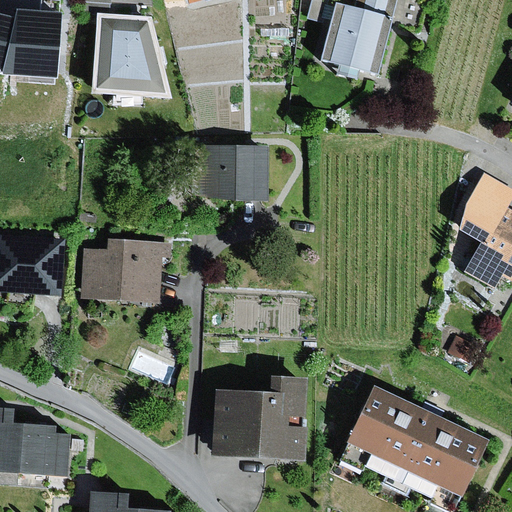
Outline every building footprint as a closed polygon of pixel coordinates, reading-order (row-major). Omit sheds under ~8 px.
[(357,0),(355,10),(391,20),(396,0),(357,0)] [(355,10),(335,4),(319,60),(376,76),(391,20),(355,10)] [(16,11),(15,17),(1,70),(58,73),(64,15),(16,11)] [(15,17),(0,12),(0,69),(1,70),(15,17)] [(145,16),(95,15),(87,90),(164,96),(145,16)] [(262,146),(186,146),(186,199),(262,199),(262,146)] [(453,229),(478,245),(502,208),(511,193),(479,173),(459,203),(453,229)] [(511,213),(502,208),(478,245),(463,269),(489,284),(495,275),(504,281),(511,266),(511,213)] [(61,238),(0,234),(0,291),(58,295),(61,238)] [(103,252),(79,250),(75,298),(153,304),(156,258),(166,258),(167,243),(104,238),(103,252)] [(261,392),(207,389),(203,454),(295,460),(300,376),(262,374),(261,392)] [(457,503),(486,443),(428,415),(371,389),(343,449),(457,503)] [(12,409),(0,408),(0,467),(67,471),(69,434),(52,433),(53,424),(11,422),(12,409)] [(81,440),(71,439),(70,452),(81,452),(81,440)] [(126,494),(86,491),(84,511),(165,511),(166,509),(125,506),(126,494)]
